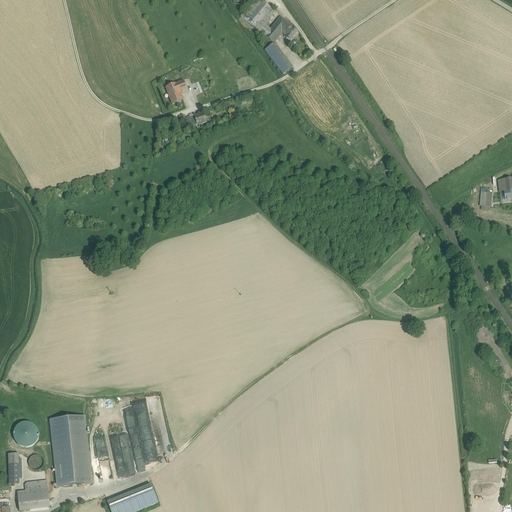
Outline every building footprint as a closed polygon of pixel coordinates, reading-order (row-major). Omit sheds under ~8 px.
[(270,30),(261,22),(265,16),(270,21),(273,20),(277,15),(259,0),(254,0),(241,17),(273,44),(281,35),(289,25),(281,17),(270,30)] [(298,32),(289,25),(281,35),(282,36),(283,35),(285,36),(284,37),(290,42),(298,32)] [(292,68),(273,45),(265,51),(283,75),(292,68)] [(184,81),(165,88),(172,104),(183,100),(180,93),(187,90),(184,81)] [(204,113),(189,117),(192,127),(193,127),(194,127),(207,123),(204,113)] [(511,178),(498,180),(499,193),(504,192),(504,190),(511,188),(511,178)] [(491,194),(481,193),(480,206),(490,207),(491,194)] [(85,417),(51,420),(58,487),(92,484),(85,417)] [(17,449),(39,443),(33,421),(11,427),(17,449)] [(126,477),(117,433),(109,435),(118,479),(126,477)] [(104,436),(94,438),(103,482),(113,480),(104,436)] [(18,454),(8,455),(9,485),(19,484),(18,454)] [(43,466),(44,463),(43,460),(42,458),(39,456),(36,456),(33,456),(31,458),(29,460),(29,463),(29,466),(31,469),(33,470),(36,471),(39,470),(42,468),(43,466)] [(47,481),(27,483),(28,491),(48,489),(47,481)] [(151,485),(106,501),(110,511),(135,511),(158,504),(151,485)] [(28,491),(17,492),(20,511),(50,508),(48,489),(28,491)] [(9,499),(1,500),(1,499),(0,499),(0,507),(2,508),(10,507),(9,499)]
